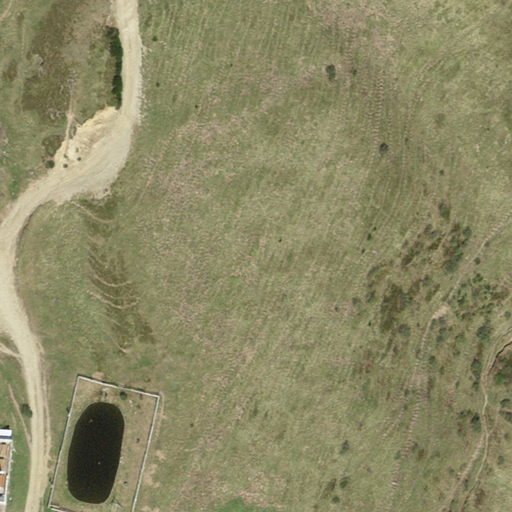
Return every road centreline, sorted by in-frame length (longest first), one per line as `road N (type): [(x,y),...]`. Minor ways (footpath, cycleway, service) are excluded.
road 1 (track): [(11,303),(5,230),(70,178),(101,164),(124,86),(121,0)]
road 2 (track): [(28,511),(42,424),(34,367),(11,303)]
